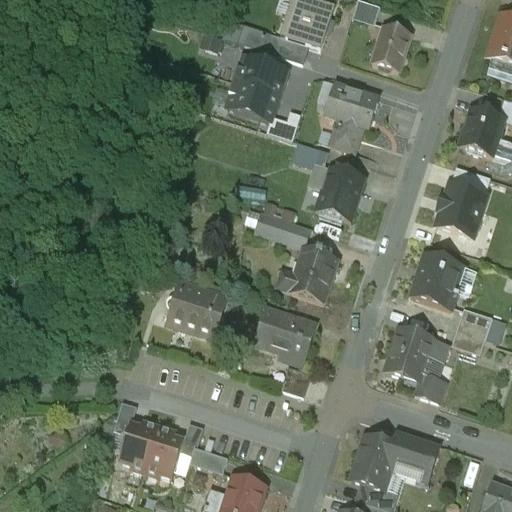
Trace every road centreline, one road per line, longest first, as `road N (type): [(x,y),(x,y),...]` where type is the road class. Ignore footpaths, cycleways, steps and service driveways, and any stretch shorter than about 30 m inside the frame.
road 1 (residential): [(341,396),(470,0)]
road 2 (residential): [(323,451),(112,389)]
road 3 (residential): [(511,455),(341,396)]
